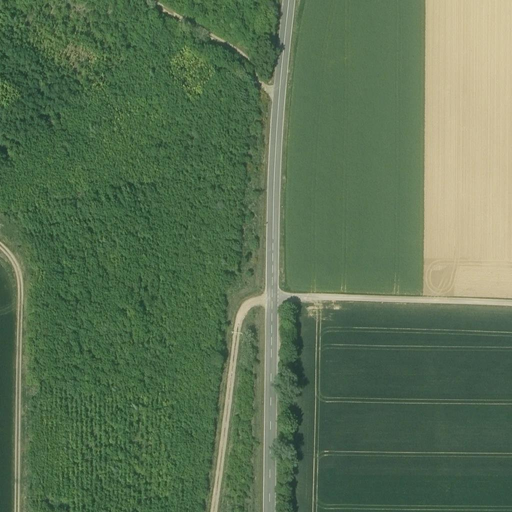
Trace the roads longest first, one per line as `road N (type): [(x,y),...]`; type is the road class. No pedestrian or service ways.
road 1 (track): [(511,306),(272,297),(250,304),(236,333),(214,511)]
road 2 (track): [(0,268),(20,300),(18,511)]
road 3 (track): [(278,90),(263,90),(232,52),(129,0)]
